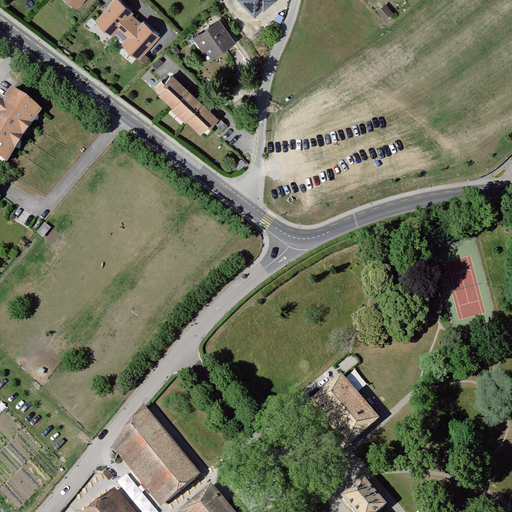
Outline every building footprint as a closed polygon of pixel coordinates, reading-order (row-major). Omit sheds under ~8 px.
[(61,0),(75,12),(85,0),(61,0)] [(132,14),(117,0),(96,24),(112,39),(119,32),(128,40),(121,48),(138,63),(160,38),(143,23),(141,26),(130,16),(132,14)] [(250,0),(260,12),(275,0),(250,0)] [(234,44),(218,21),(192,40),(202,54),(205,52),(211,60),(234,44)] [(187,93),(171,78),(163,87),(165,89),(157,98),(171,110),(169,112),(183,125),(185,123),(199,136),(206,127),(210,131),(219,121),(187,93)] [(40,113),(11,94),(0,110),(0,165),(3,168),(40,113)] [(340,379),(307,407),(344,451),(378,424),(340,379)] [(159,511),(197,480),(143,412),(112,454),(159,511)] [(384,511),(385,511),(361,485),(338,503),(345,511),(384,511)] [(223,511),(207,492),(182,511),(223,511)] [(127,511),(113,494),(91,511),(127,511)]
